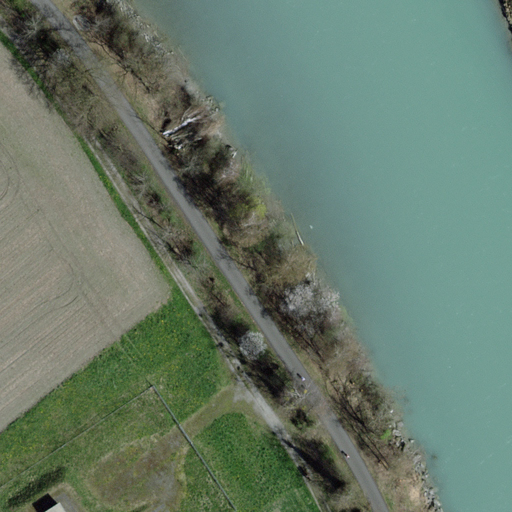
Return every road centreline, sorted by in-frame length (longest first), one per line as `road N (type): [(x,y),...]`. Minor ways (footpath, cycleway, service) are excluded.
road 1 (track): [(39,0),(145,140),(307,384),(381,511)]
road 2 (track): [(0,21),(93,141),(218,337),(229,370),(218,409),(117,487)]
road 3 (track): [(324,511),(287,439),(218,337),(184,341),(0,496)]
